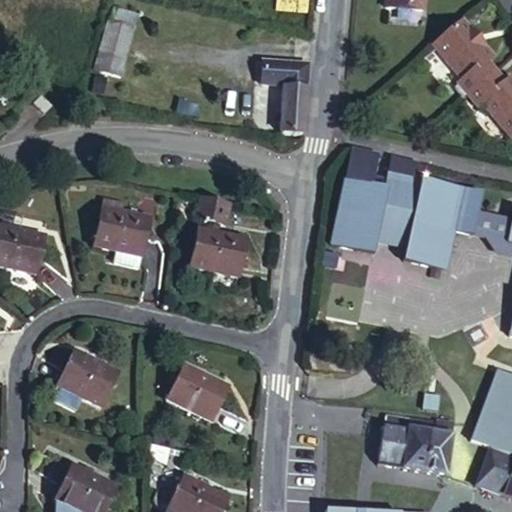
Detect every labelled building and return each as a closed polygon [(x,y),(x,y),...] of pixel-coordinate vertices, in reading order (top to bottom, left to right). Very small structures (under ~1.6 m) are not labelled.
[(305,0),(276,0),(277,6),(305,8),(305,0)] [(419,0),(381,0),(381,10),(418,14),(419,0)] [(139,18),(115,11),(95,73),(120,80),(139,18)] [(493,60),(463,25),(433,50),(461,83),(457,86),(468,99),(496,76),(487,65),(493,60)] [(303,136),(308,65),(263,62),(261,84),(284,86),(280,135),(303,136)] [(506,86),(496,76),(468,99),(478,111),(482,107),(511,142),(511,140),(511,82),(511,81),(506,86)] [(40,97),(33,105),(45,115),(51,107),(40,97)] [(388,178),(422,185),(424,176),(414,174),(416,168),(390,163),(385,186),(371,183),(375,160),(350,155),(343,185),(384,194),(388,178)] [(455,234),(471,237),(475,218),(480,196),(422,185),(388,178),(384,194),(343,185),(329,247),(370,255),(374,243),(376,233),(408,240),(407,250),(404,262),(446,271),(455,234)] [(229,207),(203,200),(198,223),(205,224),(203,233),(215,235),(216,228),(224,229),(229,207)] [(148,219),(98,210),(91,249),(116,254),(140,258),(148,219)] [(490,250),(511,254),(511,243),(508,243),(511,225),(475,218),(471,237),(485,241),(490,250)] [(45,239),(0,229),(0,270),(37,279),(45,239)] [(203,233),(196,231),(187,269),(236,280),(245,243),(215,235),(203,233)] [(374,243),(407,250),(408,240),(376,233),(374,243)] [(140,258),(116,254),(114,266),(138,270),(140,258)] [(119,374),(75,354),(58,390),(103,409),(119,374)] [(511,460),(511,356),(507,354),(479,425),(472,445),(490,452),(511,460)] [(227,387),(182,366),(164,400),(209,423),(227,387)] [(401,473),(424,476),(430,436),(417,434),(419,422),(385,417),(385,418),(381,443),(377,466),(402,469),(401,473)] [(430,436),(424,476),(445,479),(451,439),(439,436),(441,425),(419,422),(417,434),(430,436)] [(453,427),(441,425),(439,436),(451,439),(453,427)] [(503,500),(511,476),(511,460),(490,452),(476,490),(503,500)] [(105,511),(118,484),(72,465),(57,501),(56,511),(74,511),(74,509),(81,511),(105,511)] [(219,511),(226,498),(181,475),(165,510),(169,511),(219,511)] [(511,476),(503,500),(511,503),(511,476)]
